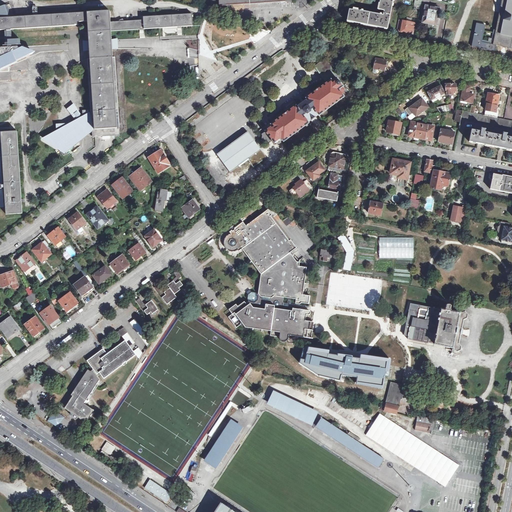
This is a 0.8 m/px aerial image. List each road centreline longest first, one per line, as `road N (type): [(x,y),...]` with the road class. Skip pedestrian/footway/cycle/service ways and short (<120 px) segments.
road 1 (unclassified): [(219,214),(0,382)]
road 2 (unclassified): [(0,250),(163,126)]
road 3 (secondary): [(148,511),(0,409)]
road 4 (unclassified): [(163,126),(288,29)]
road 5 (secondary): [(0,430),(119,511)]
road 6 (unclassified): [(511,168),(370,140)]
road 7 (unclassified): [(331,132),(219,214)]
